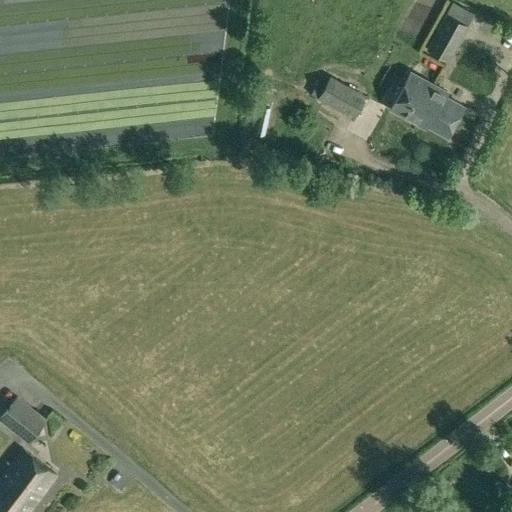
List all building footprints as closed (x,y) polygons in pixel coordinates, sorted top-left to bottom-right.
[(456,0),(454,0),(446,14),(427,49),(448,61),(476,11),(456,0)] [(410,72),(390,108),(415,122),(418,116),(428,122),(427,124),(447,134),(463,105),(445,95),(447,92),(410,72)] [(330,76),(318,97),(354,117),(365,95),(330,76)] [(264,134),(270,107),(259,104),(253,132),(264,134)] [(18,396),(0,417),(0,418),(27,441),(45,419),(18,396)] [(0,475),(0,484),(30,508),(56,473),(23,447),(0,475)] [(0,511),(27,511),(30,508),(0,484),(0,511)]
